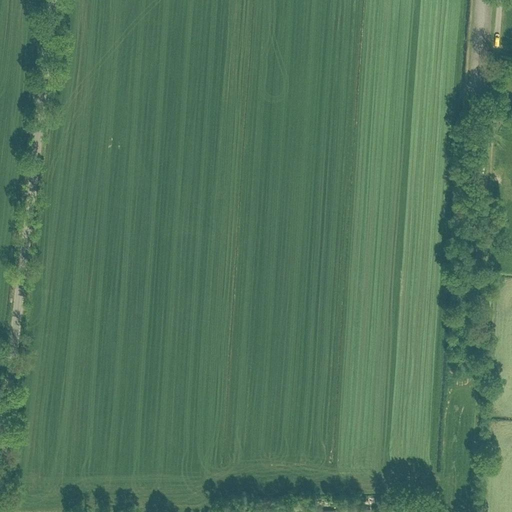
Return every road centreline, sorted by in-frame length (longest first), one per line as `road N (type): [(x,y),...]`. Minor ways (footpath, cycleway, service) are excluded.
road 1 (unclassified): [(0,473),(51,0)]
road 2 (track): [(498,0),(484,277)]
